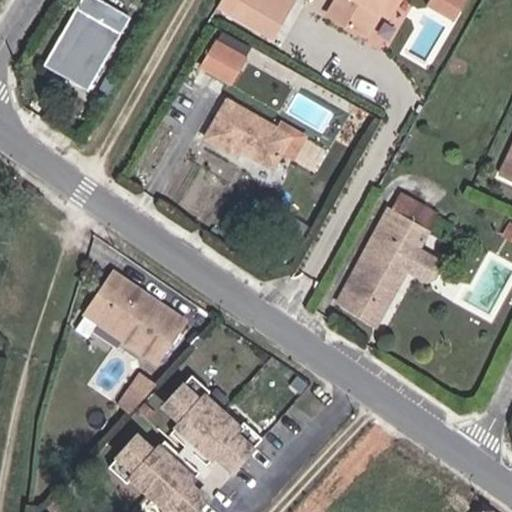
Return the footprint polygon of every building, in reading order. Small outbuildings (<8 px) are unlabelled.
[(236,0),(236,2),(288,36),(311,0),(236,0)] [(381,34),(395,10),(400,0),(406,0),(411,2),(412,0),(353,0),(345,14),(381,34)] [(404,15),(411,2),(406,0),(400,0),(395,10),(404,15)] [(447,0),(444,7),(467,20),(478,0),(447,0)] [(66,89),(87,100),(91,92),(114,104),(149,40),(107,17),(66,89)] [(264,54),(236,38),(223,62),(251,77),(264,54)] [(91,92),(87,100),(109,113),(114,104),(91,92)] [(315,126),(249,96),(230,133),(262,149),(265,143),(299,160),(315,126)] [(353,313),(389,335),(423,281),(430,285),(440,267),(434,263),(450,240),(415,217),(353,313)] [(199,307),(132,259),(94,312),(104,320),(114,306),(171,347),(199,307)] [(430,285),(439,291),(448,272),(440,267),(430,285)] [(448,272),(439,291),(444,294),(450,293),(455,287),(457,282),(455,278),(448,272)] [(172,370),(161,360),(133,390),(144,400),(172,370)] [(210,365),(183,395),(199,410),(195,415),(209,428),(207,429),(215,437),(216,435),(230,448),(235,442),(253,459),(280,429),(262,413),(257,418),(223,387),(228,382),(210,365)] [(209,428),(195,415),(188,422),(224,455),(230,448),(216,435),(215,437),(207,429),(209,428)] [(170,442),(153,427),(126,457),(144,473),(149,468),(183,499),(178,504),(187,511),(203,511),(223,491),(205,475),(210,469),(196,457),(198,455),(190,448),(189,449),(175,437),(170,442)] [(181,430),(175,437),(189,449),(190,448),(198,455),(196,457),(210,469),(217,462),(181,430)] [(510,511),(497,500),(483,511),(510,511)]
